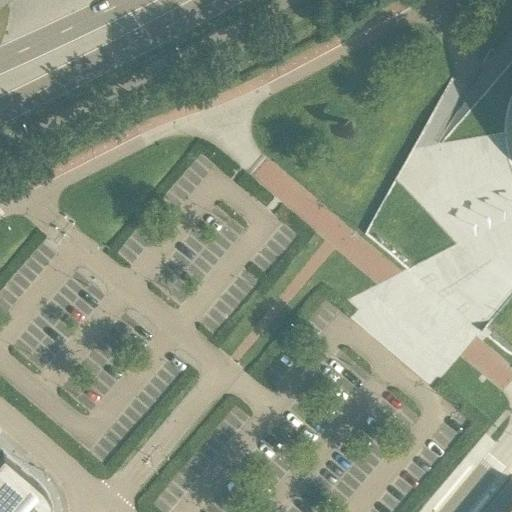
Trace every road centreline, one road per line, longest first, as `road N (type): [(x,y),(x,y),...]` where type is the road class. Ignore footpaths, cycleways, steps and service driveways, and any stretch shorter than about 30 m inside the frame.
road 1 (residential): [(212,117),(438,0)]
road 2 (secondary): [(0,112),(219,0)]
road 3 (unclassified): [(0,212),(144,140),(212,117)]
road 4 (secondary): [(128,0),(0,61)]
road 5 (unclassified): [(0,414),(102,508)]
